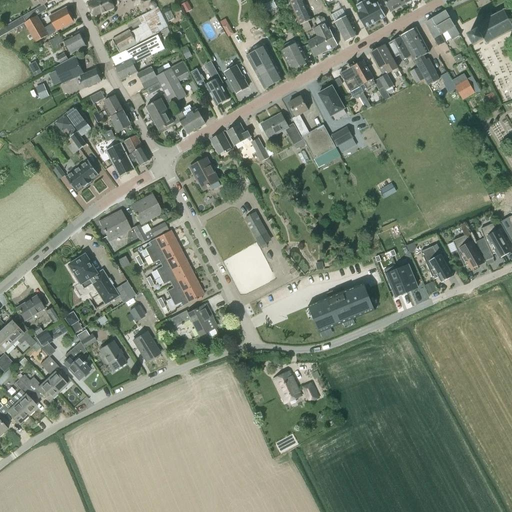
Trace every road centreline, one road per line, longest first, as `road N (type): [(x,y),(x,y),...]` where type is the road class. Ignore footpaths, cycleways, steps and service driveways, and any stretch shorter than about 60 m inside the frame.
road 1 (residential): [(158,159),(443,0)]
road 2 (residential): [(0,466),(40,436),(134,389),(258,347)]
road 3 (residential): [(511,269),(329,346),(258,347)]
road 4 (residential): [(0,289),(103,202),(164,169)]
road 5 (residential): [(258,347),(164,169)]
road 6 (residential): [(158,159),(77,0)]
